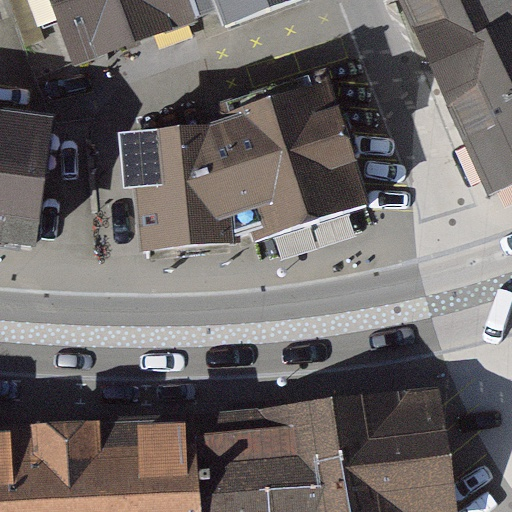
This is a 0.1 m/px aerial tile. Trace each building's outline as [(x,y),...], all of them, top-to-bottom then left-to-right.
[(190,0),(52,0),(77,75),(202,34),(190,0)] [(190,0),(202,34),(298,0),(190,0)] [(511,0),(389,0),(482,212),(511,197),(511,0)] [(325,74),(216,112),(262,256),(373,221),(325,74)] [(143,257),(262,256),(216,112),(128,134),(143,257)] [(0,252),(19,255),(38,128),(0,122),(0,252)] [(443,511),(437,405),(185,424),(189,511),(443,511)] [(189,511),(185,424),(0,434),(0,511),(189,511)]
